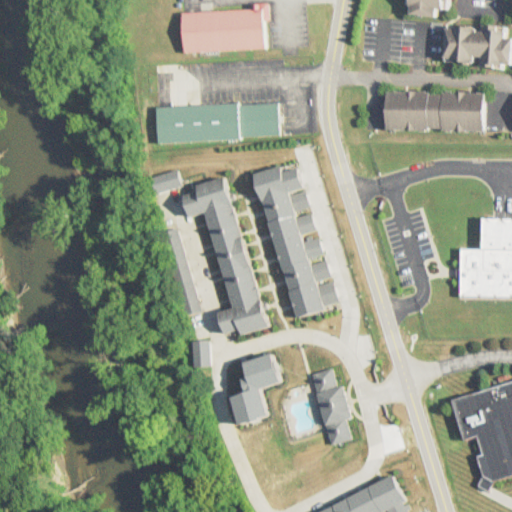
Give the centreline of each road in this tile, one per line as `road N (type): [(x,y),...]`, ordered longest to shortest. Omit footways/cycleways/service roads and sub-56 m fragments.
road 1 (residential): [(327,76),(335,154),(445,511)]
road 2 (residential): [(327,76),(511,81)]
